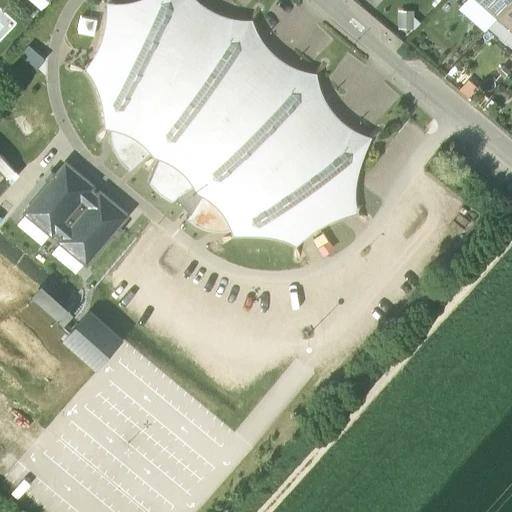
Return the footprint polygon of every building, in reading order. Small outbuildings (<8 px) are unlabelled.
[(222,20),(214,17),(205,13),(200,9),(193,3),(190,0),(150,0),(151,0),(141,4),(136,6),(129,7),(119,8),(107,7),(106,19),(104,30),(102,41),(99,48),(96,55),(96,56),(84,73),(88,78),(92,86),(95,91),(96,96),(97,100),(100,114),(103,127),(111,130),(151,153),(160,159),(194,188),(195,189),(202,196),(232,232),(237,239),(270,240),(278,242),(284,244),(293,248),(308,233),(309,234),(318,227),(326,223),(337,219),(337,218),(354,215),(351,203),(351,188),(353,173),(357,157),(361,149),(365,140),(347,132),(332,119),(321,104),(314,86),(304,76),(288,70),(273,60),(261,47),(252,32),(240,24),(232,23),(222,20)] [(511,2),(511,0),(481,0),(500,16),(511,2)] [(511,2),(500,16),(511,27),(511,2)] [(151,153),(111,130),(109,135),(110,146),(114,156),(121,166),(129,174),(148,158),(151,153)] [(0,150),(0,171),(13,185),(24,176),(0,150)] [(160,159),(156,165),(148,185),(154,193),(159,197),(163,201),(171,205),(190,193),(195,189),(194,188),(160,159)] [(24,216),(53,239),(93,189),(64,166),(24,216)] [(128,217),(100,195),(59,244),(88,267),(128,217)] [(232,232),(202,196),(199,200),(185,221),(191,226),(199,230),(203,232),(208,234),(214,235),(220,235),(228,234),(232,232)] [(65,330),(79,316),(49,286),(35,300),(65,330)] [(119,340),(90,313),(66,340),(95,366),(119,340)] [(0,467),(0,470),(9,478),(24,457),(13,449),(0,467)]
